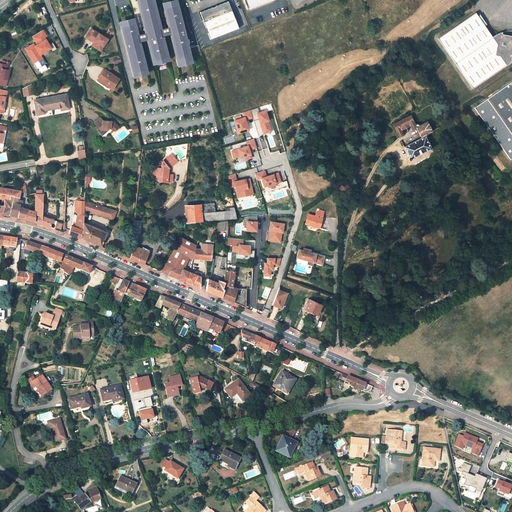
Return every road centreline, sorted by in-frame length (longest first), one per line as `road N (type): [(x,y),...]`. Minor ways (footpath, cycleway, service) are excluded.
road 1 (tertiary): [(0,224),(59,239),(260,325)]
road 2 (residential): [(251,428),(117,456),(53,482)]
road 3 (residential): [(267,163),(285,162),(300,210),(260,325)]
road 4 (residential): [(393,393),(251,428)]
road 5 (residential): [(24,364),(11,400),(16,430),(22,451),(47,464),(53,482)]
road 6 (residential): [(340,359),(348,230)]
